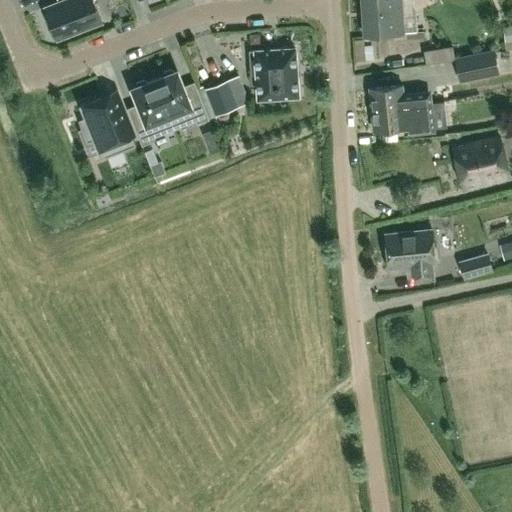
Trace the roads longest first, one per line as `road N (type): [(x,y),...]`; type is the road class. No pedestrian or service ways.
road 1 (residential): [(380,511),(345,240),(331,4)]
road 2 (residential): [(0,0),(31,79),(199,16),(331,4)]
road 3 (track): [(224,511),(360,374)]
